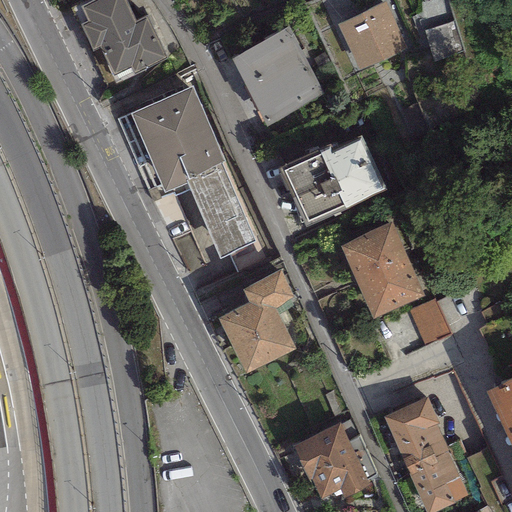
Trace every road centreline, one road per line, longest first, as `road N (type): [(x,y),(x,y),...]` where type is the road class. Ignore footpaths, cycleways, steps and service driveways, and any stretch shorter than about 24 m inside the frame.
road 1 (tertiary): [(40,0),(281,511)]
road 2 (residential): [(403,511),(166,0)]
road 3 (motorway): [(140,511),(124,383),(91,250),(49,134),(0,47)]
road 4 (motorway): [(107,511),(80,331),(39,201),(0,116)]
road 5 (motorway): [(0,196),(44,329),(71,511)]
